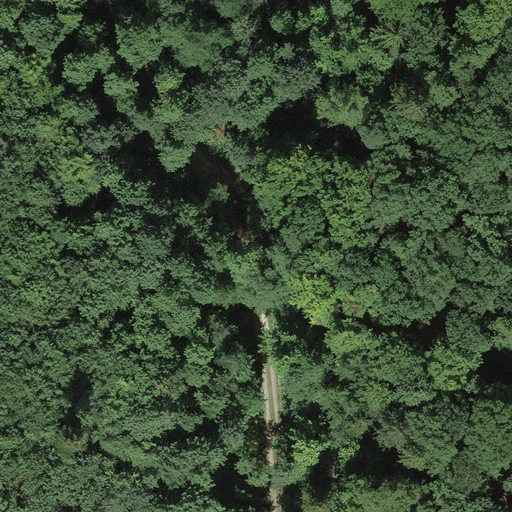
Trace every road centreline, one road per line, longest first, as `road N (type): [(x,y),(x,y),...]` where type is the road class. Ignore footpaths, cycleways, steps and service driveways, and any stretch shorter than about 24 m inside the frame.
road 1 (track): [(105,0),(142,86),(180,139),(217,171),(247,258),(281,511)]
road 2 (track): [(217,171),(296,125),(326,83),(340,31),(363,0)]
